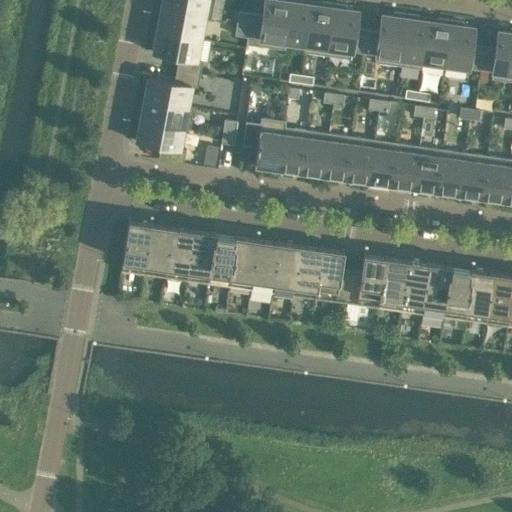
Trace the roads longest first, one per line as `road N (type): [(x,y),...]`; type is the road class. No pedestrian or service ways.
road 1 (residential): [(101,200),(511,257)]
road 2 (residential): [(511,224),(107,164)]
road 3 (residential): [(40,511),(101,200)]
road 4 (residential): [(107,164),(138,0)]
